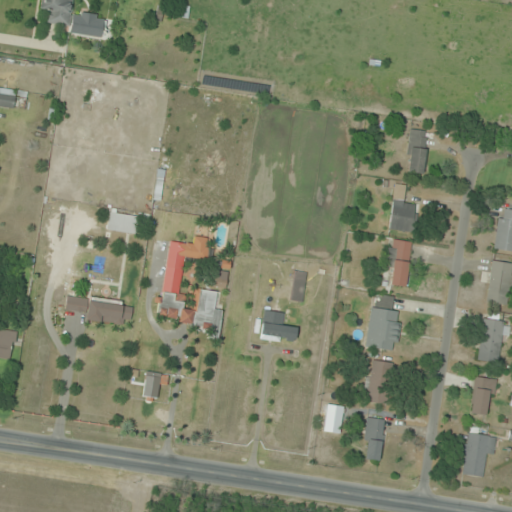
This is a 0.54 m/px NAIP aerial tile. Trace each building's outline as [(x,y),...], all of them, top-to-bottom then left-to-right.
[(104,38),(105,16),(72,14),(72,0),(39,0),(39,11),(47,12),(47,23),(71,25),(70,36),(104,38)] [(0,108),(24,112),(26,98),(16,96),(18,89),(0,86),(0,108)] [(407,174),(425,174),(425,131),(407,131),(407,174)] [(388,230),(413,233),(416,205),(404,204),(406,186),(394,185),(388,230)] [(494,250),(511,252),(511,210),(500,209),(494,250)] [(135,236),(138,218),(109,212),(106,230),(135,236)] [(168,242),(158,320),(210,326),(208,338),(218,339),(221,310),(215,310),(217,292),(194,289),(191,310),(183,309),(185,295),(179,295),(183,258),(206,261),(208,239),(193,237),(192,245),(168,242)] [(411,242),(391,239),(385,284),(405,287),(411,242)] [(485,302),(509,306),(511,287),(511,264),(492,261),(485,302)] [(302,302),(305,274),(293,273),(290,301),(302,302)] [(225,279),(213,279),(213,289),(225,289),(225,279)] [(85,321),(129,326),(132,303),(66,295),(65,311),(86,313),(85,321)] [(393,298),(372,295),(364,348),(395,353),(401,313),(391,311),(393,298)] [(261,342),(295,342),(295,321),(261,321),(261,342)] [(509,321),(482,321),(481,359),(500,359),(501,335),(508,335),(509,321)] [(15,332),(0,330),(0,357),(13,359),(15,332)] [(388,405),(392,363),(371,361),(366,403),(388,405)] [(490,415),(495,380),(474,377),(469,413),(490,415)] [(383,420),(365,419),(362,459),(380,461),(383,420)] [(496,436),(466,432),(461,475),(482,478),(485,455),(493,456),(496,436)]
